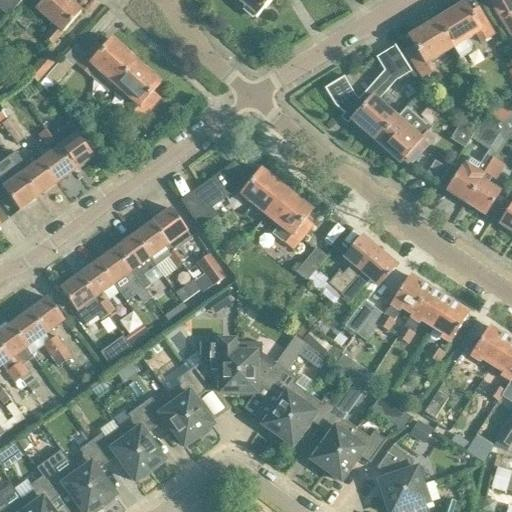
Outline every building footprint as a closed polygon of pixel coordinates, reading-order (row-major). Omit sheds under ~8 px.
[(0,0),(0,8),(9,17),(23,0),(0,0)] [(52,45),(67,28),(81,13),(66,0),(43,0),(35,9),(54,27),(44,38),(52,45)] [(271,0),(236,0),(244,6),(243,7),(256,19),(271,0)] [(511,0),(499,0),(504,9),(496,14),(505,28),(511,37),(511,36),(511,0)] [(493,35),(488,26),(478,9),(470,14),(464,4),(436,21),(452,48),(459,60),(474,50),(468,39),(476,34),(481,42),(493,35)] [(439,56),(452,48),(436,21),(408,38),(421,60),(413,65),(421,78),(434,70),(430,63),(439,57),(439,56)] [(115,85),(135,62),(111,40),(96,58),(88,51),(76,65),(89,76),(95,68),(115,85)] [(374,142),(394,120),(386,112),(387,111),(377,102),(395,81),(411,72),(395,46),(376,58),(384,72),(358,101),(354,97),(343,78),(324,89),(334,106),(374,142)] [(27,74),(36,82),(55,61),(46,53),(27,74)] [(48,93),(54,86),(72,67),(63,59),(45,79),(39,85),(48,93)] [(164,100),(154,91),(160,84),(135,62),(115,85),(134,103),(122,117),(134,128),(151,109),(154,111),(164,100)] [(511,112),(506,104),(484,119),(495,127),(511,116),(511,112)] [(426,124),(424,126),(404,108),(394,120),(374,142),(399,164),(416,145),(423,151),(434,139),(426,133),(430,128),(426,124)] [(484,119),(474,137),(491,148),(486,157),(492,161),(494,159),(504,141),(507,138),(511,134),(511,116),(495,127),(484,119)] [(74,119),(49,137),(53,141),(58,149),(74,171),(93,157),(90,153),(97,148),(80,125),(74,119)] [(2,125),(17,144),(24,139),(9,120),(2,125)] [(45,131),(39,136),(46,146),(53,141),(49,137),(45,131)] [(58,149),(40,162),(56,184),(74,171),(58,149)] [(15,152),(9,157),(38,197),(56,184),(40,162),(29,170),(23,163),(15,152)] [(9,157),(0,163),(0,180),(5,187),(3,189),(7,195),(19,211),(38,197),(9,157)] [(456,175),(446,192),(465,204),(492,161),(486,157),(485,159),(481,166),(470,159),(463,170),(461,168),(456,175)] [(492,161),(465,204),(485,216),(489,210),(496,214),(504,200),(498,196),(500,193),(487,185),(492,177),(496,180),(505,166),(494,159),(492,161)] [(435,163),(426,176),(439,185),(448,171),(435,163)] [(267,215),(286,191),(261,171),(254,179),(234,164),(180,202),(200,229),(217,216),(211,208),(228,197),(239,206),(244,199),(253,206),(254,205),(267,215)] [(293,250),(300,242),(312,227),(305,221),(312,212),(286,191),(267,215),(278,224),(277,226),(287,233),(281,240),(293,250)] [(504,200),(496,214),(502,219),(498,225),(511,233),(511,203),(511,205),(504,200)] [(171,210),(151,224),(180,263),(187,258),(180,248),(192,239),(187,232),(182,226),(171,210)] [(151,224),(134,236),(149,259),(150,259),(156,266),(166,259),(173,269),(180,263),(151,224)] [(134,236),(115,250),(144,289),(150,285),(143,276),(156,266),(150,259),(149,259),(134,236)] [(342,295),(379,252),(361,237),(343,257),(351,264),(343,275),(339,272),(329,284),(342,295)] [(316,249),(296,273),(306,282),(326,258),(316,249)] [(115,250),(97,263),(114,285),(119,293),(130,285),(137,294),(143,303),(150,298),(144,289),(115,250)] [(378,287),(396,267),(379,252),(342,295),(350,302),(369,279),(378,287)] [(193,281),(202,293),(225,278),(211,255),(198,263),(205,274),(193,281)] [(97,263),(78,276),(95,299),(114,285),(97,263)] [(78,276),(60,290),(72,306),(76,312),(85,324),(97,316),(100,320),(107,315),(100,305),(95,299),(78,276)] [(412,313),(428,288),(409,276),(384,316),(375,309),(355,336),(366,344),(378,327),(386,332),(403,307),(412,313)] [(201,294),(202,293),(193,281),(175,293),(182,304),(200,292),(201,294)] [(432,326),(448,301),(428,288),(412,313),(410,317),(420,323),(422,319),(432,326)] [(216,301),(215,301),(222,310),(233,302),(227,293),(216,301)] [(48,299),(29,312),(45,335),(64,322),(59,315),(48,299)] [(101,305),(100,305),(107,315),(108,316),(108,315),(115,311),(107,300),(101,305)] [(355,336),(375,309),(364,301),(345,327),(355,336)] [(450,343),(468,314),(448,301),(432,326),(443,333),(440,337),(450,343)] [(183,305),(165,318),(171,328),(190,314),(183,305)] [(29,312),(10,326),(31,355),(43,347),(58,367),(65,363),(49,341),(45,335),(29,312)] [(292,330),(302,339),(309,331),(299,322),(292,330)] [(10,326),(0,333),(0,350),(21,379),(32,393),(38,389),(22,366),(33,358),(31,355),(10,326)] [(142,326),(124,339),(132,349),(150,336),(142,326)] [(415,335),(402,327),(396,337),(408,345),(415,335)] [(471,355),(457,376),(467,382),(480,361),(482,358),(493,364),(509,340),(489,327),(478,344),(471,355)] [(56,336),(49,341),(65,363),(72,357),(56,336)] [(123,338),(101,354),(110,365),(132,349),(124,339),(123,338)] [(511,341),(509,340),(493,364),(503,371),(501,375),(511,381),(511,378),(511,341)] [(200,364),(188,372),(204,394),(213,387),(219,387),(219,394),(223,394),(223,395),(225,396),(237,397),(237,398),(237,354),(237,343),(237,341),(219,341),(219,343),(199,344),(200,364)] [(262,344),(237,343),(237,354),(237,398),(238,398),(238,397),(252,395),(252,394),(255,394),(255,386),(261,386),(271,393),(287,372),(276,364),(262,354),(262,344)] [(306,345),(299,356),(323,373),(330,364),(306,345)] [(432,346),(427,356),(438,363),(444,353),(432,346)] [(0,350),(0,368),(5,375),(6,374),(15,384),(21,379),(0,350)] [(286,351),(276,364),(287,372),(296,359),(286,351)] [(364,388),(373,375),(343,355),(334,367),(364,388)] [(180,385),(167,394),(200,440),(201,439),(200,438),(211,430),(210,428),(212,426),(194,401),(204,394),(188,372),(176,380),(180,385)] [(281,400),(263,426),(266,428),(265,430),(275,438),(274,439),(275,440),(308,394),(295,385),(298,380),(287,372),(271,393),(281,400)] [(505,392),(501,398),(511,404),(511,378),(511,381),(507,387),(504,391),(505,392)] [(493,385),(487,395),(498,402),(501,398),(505,392),(504,391),(493,385)] [(0,411),(0,427),(4,433),(22,420),(24,419),(4,391),(0,393),(0,400),(13,419),(8,423),(0,411)] [(151,399),(139,407),(155,429),(165,422),(183,447),(186,445),(187,446),(199,439),(200,440),(167,394),(154,404),(151,399)] [(308,394),(275,440),(276,440),(276,439),(288,446),(289,445),(292,447),(310,421),(320,428),(336,407),(324,398),(320,403),(308,394)] [(379,398),(371,410),(394,426),(402,415),(379,398)] [(131,420),(118,429),(152,475),(152,474),(152,473),(162,465),(161,463),(164,461),(145,436),(155,429),(139,407),(128,416),(131,420)] [(330,435),(311,461),(314,463),(313,464),(324,473),(323,474),(324,475),(356,429),(344,420),(347,415),(336,407),(320,428),(330,435)] [(413,433),(410,438),(425,447),(434,434),(418,424),(413,433)] [(102,434),(91,442),(106,464),(116,457),(134,482),(137,480),(139,482),(150,474),(151,476),(152,475),(118,429),(105,438),(102,434)] [(356,429),(324,475),(325,474),(337,481),(338,480),(341,482),(359,457),(369,464),(381,448),(386,441),(373,432),(369,438),(356,429)] [(465,452),(470,444),(456,435),(451,443),(465,452)] [(478,437),(467,454),(485,465),(495,447),(478,437)] [(83,455),(70,465),(103,510),(104,510),(103,509),(113,500),(112,498),(115,496),(97,471),(106,464),(91,442),(79,451),(83,455)] [(380,500),(422,486),(417,469),(414,470),(411,459),(393,446),(376,469),(383,474),(385,480),(378,482),(380,485),(378,486),(381,499),(380,499),(380,500)] [(60,452),(36,469),(42,477),(58,499),(68,492),(82,511),(97,511),(101,510),(102,511),(103,510),(70,465),(60,452)] [(495,466),(489,489),(503,493),(510,470),(495,466)] [(34,491),(21,500),(30,511),(52,511),(48,506),(58,499),(42,477),(30,486),(34,491)] [(428,511),(426,504),(428,503),(422,486),(380,500),(380,501),(382,501),(386,511),(428,511)] [(481,510),(488,511),(494,511),(497,503),(485,499),(481,510)] [(5,504),(0,507),(0,511),(30,511),(21,500),(8,509),(5,504)] [(447,500),(442,511),(455,511),(458,504),(447,500)]
